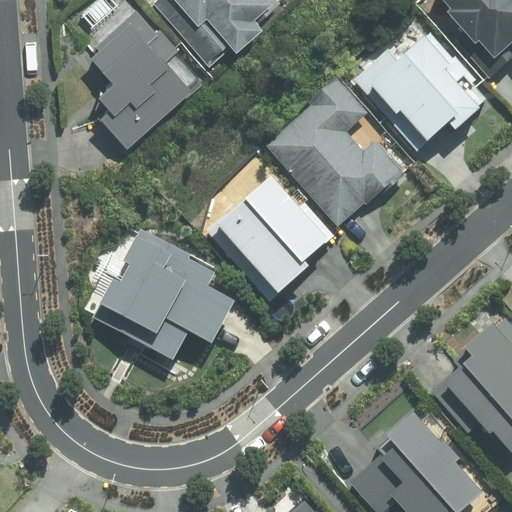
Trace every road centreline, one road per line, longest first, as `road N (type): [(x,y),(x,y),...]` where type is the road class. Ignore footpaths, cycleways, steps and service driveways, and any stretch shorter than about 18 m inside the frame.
road 1 (residential): [(79,447),(138,469),(206,461),(260,423),(511,199)]
road 2 (residential): [(0,44),(26,359),(47,414),(79,447)]
